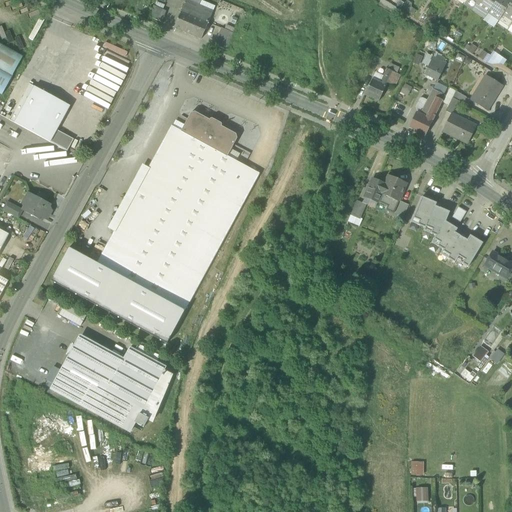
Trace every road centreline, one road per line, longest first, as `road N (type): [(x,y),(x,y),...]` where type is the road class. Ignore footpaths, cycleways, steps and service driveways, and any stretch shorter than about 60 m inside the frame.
road 1 (secondary): [(475,182),(159,44)]
road 2 (residential): [(159,44),(0,343)]
